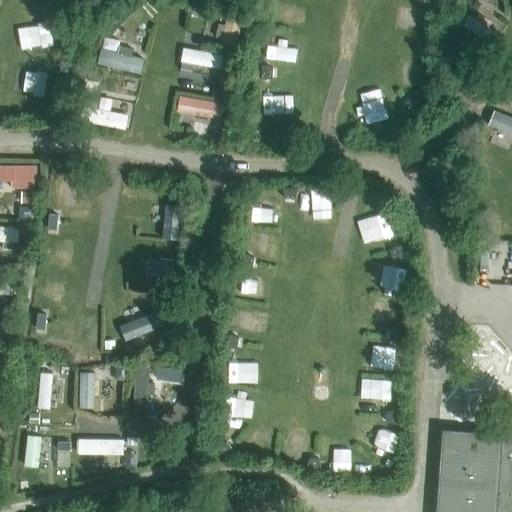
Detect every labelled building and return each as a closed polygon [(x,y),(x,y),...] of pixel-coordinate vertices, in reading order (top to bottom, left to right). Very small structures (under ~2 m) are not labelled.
[(404,6),(403,24),(425,25),(425,7),(404,6)] [(481,7),(476,18),(466,13),(460,26),(497,44),(509,20),(481,7)] [(219,42),(237,47),(245,18),(227,13),(219,42)] [(49,20),(19,28),(25,50),(55,42),(49,20)] [(103,31),(111,36),(118,25),(111,20),(103,31)] [(147,43),(152,26),(140,23),(135,40),(147,43)] [(142,74),(147,56),(101,43),(96,61),(142,74)] [(179,65),(220,72),(223,53),(182,46),(179,65)] [(33,60),(20,77),(43,95),(56,78),(33,60)] [(272,68),(261,66),(261,80),(272,78),(272,68)] [(101,71),(100,103),(115,103),(116,72),(101,71)] [(479,85),(461,73),(452,88),(469,100),(479,85)] [(212,97),(224,99),(226,86),(214,84),(212,97)] [(224,101),(177,94),(174,112),(221,119),(224,101)] [(368,120),(383,122),(387,100),(371,98),(368,120)] [(418,107),(410,100),(400,107),(406,115),(418,107)] [(254,102),(253,123),(275,124),(276,102),(254,102)] [(511,135),(511,115),(493,107),(486,124),(511,135)] [(0,163),(0,180),(10,180),(10,188),(35,187),(34,163),(0,163)] [(284,199),(294,199),(297,188),(283,188),(284,199)] [(29,204),(30,193),(20,193),(20,204),(29,204)] [(176,239),(180,206),(164,204),(160,238),(176,239)] [(0,224),(0,240),(19,241),(19,225),(0,224)] [(391,250),(392,259),(403,260),(401,246),(391,250)] [(253,258),(244,254),(241,268),(251,268),(253,258)] [(0,291),(12,292),(12,279),(0,278),(0,291)] [(123,338),(169,325),(164,309),(119,322),(123,338)] [(229,311),(226,326),(257,332),(259,316),(229,311)] [(15,328),(17,319),(5,317),(4,326),(15,328)] [(399,329),(389,331),(388,340),(398,343),(399,329)] [(229,335),(227,348),(237,347),(237,338),(229,335)] [(80,370),(79,407),(92,407),(93,383),(99,383),(99,370),(80,370)] [(40,371),(37,406),(50,408),(53,372),(40,371)] [(129,409),(152,409),(153,382),(129,381),(129,409)] [(224,413),(247,416),(250,394),(227,391),(224,413)] [(396,424),(397,412),(387,413),(386,421),(396,424)] [(65,465),(60,446),(54,447),(50,428),(29,432),(38,471),(65,465)] [(511,511),(511,436),(499,436),(444,432),(438,511),(511,511)] [(230,449),(225,442),(215,444),(223,456),(230,449)] [(319,460),(310,459),(306,468),(321,469),(319,460)]
